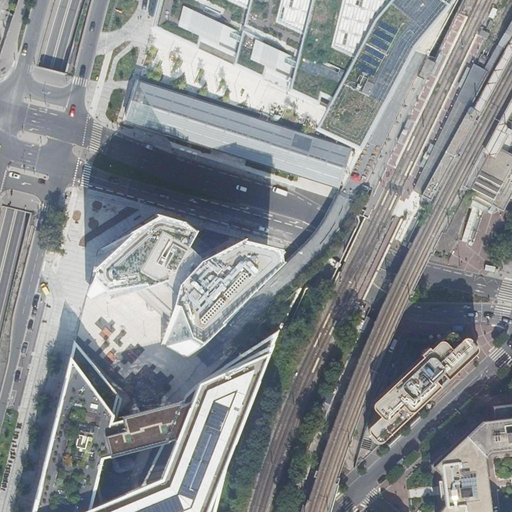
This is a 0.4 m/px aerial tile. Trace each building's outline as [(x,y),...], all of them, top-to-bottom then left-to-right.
[(158,0),(151,30),(233,67),(288,93),(323,109),(312,130),(357,151),(369,130),(385,102),(413,49),(455,0),(158,0)] [(498,43),(496,46),(503,49),(510,35),(504,32),(498,43)] [(511,38),(475,108),(476,109),(480,111),(483,112),(511,57),(511,38)] [(503,49),(496,46),(484,69),(487,70),(490,72),(503,49)] [(484,69),(475,63),(472,68),(463,88),(461,92),(458,98),(455,105),(443,129),(440,135),(434,148),(425,166),(436,172),(423,196),(432,201),(444,180),(445,177),(460,148),(462,145),(464,142),(467,136),(480,111),(476,109),(475,108),(471,106),(490,72),(487,70),(484,69)] [(430,68),(424,65),(418,77),(425,80),(430,68)] [(468,66),(459,86),(463,88),(472,68),(468,66)] [(163,129),(138,80),(128,118),(163,129)] [(261,120),(138,80),(163,129),(233,151),(338,185),(344,168),(351,150),(261,120)] [(511,97),(483,153),(489,155),(491,157),(494,158),(499,150),(504,138),(506,134),(507,133),(504,131),(505,129),(506,126),(505,123),(511,109),(511,97)] [(511,156),(506,154),(503,152),(501,151),(499,150),(494,158),(491,157),(489,155),(487,159),(485,162),(477,178),(471,190),(469,193),(473,196),(480,199),(490,205),(492,206),(495,207),(498,209),(502,211),(510,195),(511,192),(511,156)] [(431,169),(425,166),(419,179),(413,191),(418,193),(423,196),(436,172),(431,169)] [(480,199),(473,196),(468,204),(486,213),(487,210),(490,205),(480,199)] [(98,253),(87,297),(92,300),(141,288),(156,301),(170,315),(163,340),(189,357),(283,261),(281,249),(243,239),(203,259),(186,247),(194,234),(180,225),(154,217),(98,253)] [(191,403),(180,403),(135,417),(114,423),(121,399),(75,340),(32,511),(216,511),(228,467),(302,286),(223,364),(195,390),(191,403)] [(407,337),(394,368),(396,369),(392,379),(387,377),(378,396),(379,398),(373,404),(354,469),(372,452),(370,450),(373,439),(378,443),(381,442),(384,441),(476,354),(478,350),(477,347),(475,345),(475,346),(473,343),(470,339),(465,338),(461,341),(456,334),(453,333),(448,333),(441,339),(421,339),(407,337)] [(476,422),(431,465),(440,475),(441,484),(436,485),(437,497),(443,497),(444,505),(438,511),(495,511),(493,490),(489,491),(488,478),(491,478),(489,461),(486,457),(491,453),(511,450),(511,404),(493,406),(495,419),(476,422)]
